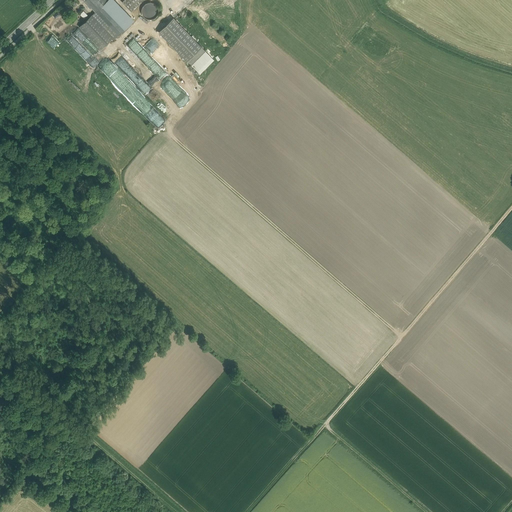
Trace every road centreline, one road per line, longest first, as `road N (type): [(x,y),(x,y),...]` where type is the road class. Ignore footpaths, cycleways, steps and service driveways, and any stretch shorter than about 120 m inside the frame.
road 1 (track): [(401,336),(171,135),(166,124),(191,86),(150,28)]
road 2 (track): [(426,511),(327,422),(511,207)]
